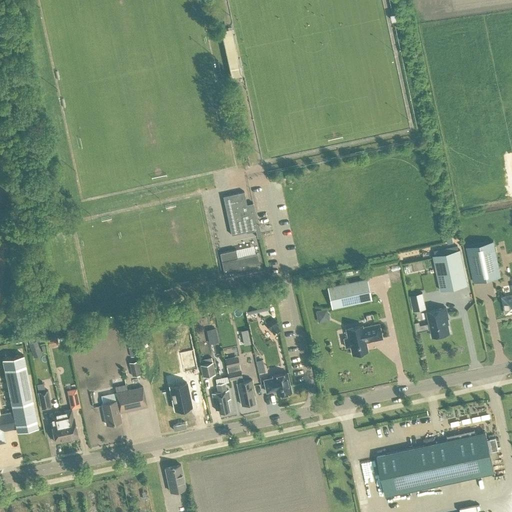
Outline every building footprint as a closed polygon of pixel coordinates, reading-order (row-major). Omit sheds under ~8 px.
[(217,28),(224,76),(234,74),(227,26),(217,28)] [(253,202),(252,202),(247,204),(244,191),(223,195),(231,234),(245,231),(246,232),(255,230),(257,237),(259,236),(260,236),(260,235),(260,233),(259,228),(258,224),(253,202)] [(474,282),(501,276),(493,240),(466,246),(474,282)] [(260,269),(257,252),(237,257),(236,248),(220,252),(225,277),(260,269)] [(460,249),(433,255),(441,290),(467,284),(460,249)] [(372,298),(367,278),(327,286),(332,307),(372,298)] [(511,294),(504,296),(502,287),(501,287),(503,296),(502,296),(505,310),(511,308),(511,294)] [(420,292),(407,294),(409,310),(422,308),(420,292)] [(248,312),(268,307),(265,297),(246,301),(248,312)] [(448,318),(446,307),(427,311),(433,336),(449,332),(446,319),(448,318)] [(318,322),(327,320),(324,309),(315,311),(318,322)] [(175,325),(173,317),(162,320),(156,321),(158,329),(164,327),(175,325)] [(277,325),(279,324),(273,317),(264,323),(270,331),(270,330),(273,335),(281,329),(277,325)] [(366,341),(383,337),(379,322),(363,326),(362,324),(346,328),(348,336),(344,337),(346,346),(350,345),(352,353),(356,352),(356,354),(361,354),(364,352),(364,350),(368,349),(366,341)] [(208,343),(218,341),(215,328),(206,330),(208,343)] [(240,331),(242,337),(248,336),(247,329),(240,331)] [(49,346),(58,344),(57,337),(47,339),(49,346)] [(31,350),(39,347),(36,340),(35,340),(29,342),(28,343),(31,350)] [(130,356),(137,355),(135,345),(128,347),(130,356)] [(179,352),(183,372),(197,369),(193,349),(179,352)] [(17,430),(38,426),(24,354),(2,358),(17,430)] [(132,375),(141,373),(138,359),(129,361),(132,375)] [(256,372),(262,370),(260,359),(254,360),(256,372)] [(202,376),(215,374),(212,362),(200,364),(202,376)] [(253,394),(255,393),(252,379),(243,381),(240,369),(228,371),(230,378),(236,377),(237,381),(241,404),(255,401),(253,394)] [(277,393),(291,390),(286,371),(272,374),(273,376),(263,378),(266,390),(276,388),(277,393)] [(169,385),(175,409),(191,406),(186,381),(169,385)] [(230,398),(228,389),(226,389),(224,381),(216,383),(218,391),(212,392),(215,409),(218,408),(219,412),(229,410),(227,398),(230,398)] [(119,411),(147,405),(143,386),(115,392),(117,399),(102,402),(106,424),(121,420),(119,411)] [(72,408),(82,407),(79,387),(69,388),(72,408)] [(38,390),(41,408),(52,406),(48,388),(38,390)] [(71,408),(61,410),(67,439),(78,437),(71,408)] [(67,439),(61,410),(49,413),(56,442),(67,439)] [(413,414),(414,422),(427,420),(426,412),(413,414)] [(495,471),(486,432),(378,455),(386,494),(495,471)] [(170,491),(186,487),(181,464),(165,467),(170,491)]
